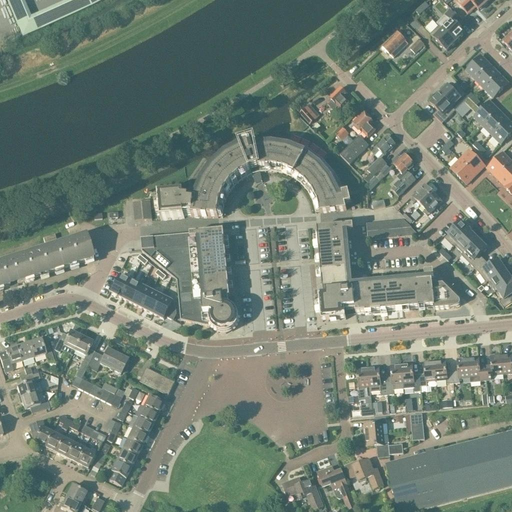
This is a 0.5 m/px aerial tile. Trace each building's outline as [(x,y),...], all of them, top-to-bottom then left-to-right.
[(460,0),(457,3),(468,16),(476,8),(479,11),(489,2),(486,0),(460,0)] [(426,4),(421,8),(424,12),(429,8),(426,4)] [(424,12),(421,8),(416,12),(419,16),(424,12)] [(450,12),(437,25),(439,27),(456,43),(464,35),(456,27),(460,23),(450,12)] [(456,43),(439,27),(430,36),(447,52),(456,43)] [(408,45),(405,42),(397,33),(382,48),(390,56),(391,56),(394,59),(408,45)] [(511,52),(511,34),(503,43),(511,52)] [(419,41),(410,50),(415,55),(424,46),(419,41)] [(466,72),(475,82),(490,66),(481,57),(466,72)] [(475,82),(484,91),(499,75),(490,66),(475,82)] [(499,75),(484,91),(493,100),(508,85),(499,75)] [(448,87),(439,96),(455,112),(469,99),(467,98),(460,90),(455,95),(448,87)] [(338,108),(341,111),(349,103),(344,98),(347,95),(346,94),(346,93),(344,90),(342,90),(341,89),(330,99),(332,102),(327,106),(333,113),(338,108)] [(455,112),(439,96),(430,105),(438,112),(433,117),(442,125),(455,112)] [(474,119),(483,128),(499,112),(490,103),(474,119)] [(310,126),(315,121),(319,117),(309,106),(299,115),(310,126)] [(483,128),(492,137),(508,121),(499,112),(483,128)] [(351,130),(354,127),(361,135),(362,134),(367,139),(375,131),(370,126),(373,123),(364,113),(349,128),(351,130)] [(508,121),(492,137),(501,146),(511,135),(511,124),(511,125),(508,121)] [(340,144),(349,135),(343,130),(334,138),(340,144)] [(340,156),(350,166),(369,147),(359,137),(340,156)] [(371,153),(378,160),(367,171),(374,178),(387,165),(382,159),(395,146),(387,137),(371,153)] [(240,145),(240,146),(224,154),(210,167),(199,182),(195,193),(158,196),(161,222),(185,219),(184,218),(192,217),(192,219),(223,219),(224,208),(228,198),(235,189),(243,181),(252,176),(260,174),(271,173),(282,175),(292,179),(301,185),(308,194),(313,203),(316,214),(320,214),(347,211),(345,205),(351,204),(348,192),(344,193),(336,175),(324,161),(308,150),(291,143),(272,140),(254,141),(240,145)] [(469,152),(460,161),(476,177),(485,168),(469,152)] [(487,170),(496,180),(511,164),(511,163),(503,154),(487,170)] [(393,166),(394,167),(401,174),(397,179),(401,182),(392,191),(399,198),(415,181),(409,174),(406,172),(414,165),(405,155),(393,166)] [(476,177),(460,161),(450,170),(467,186),(476,177)] [(505,189),(511,182),(511,163),(511,164),(496,180),(505,188),(505,189)] [(379,182),(391,171),(387,167),(376,178),(379,182)] [(416,202),(421,207),(433,194),(425,186),(411,200),(415,204),(416,202)] [(433,194),(421,207),(425,211),(424,213),(427,217),(442,203),(433,194)] [(386,207),(384,201),(372,204),(374,210),(386,207)] [(133,203),(135,223),(152,221),(150,202),(133,203)] [(415,214),(411,218),(407,222),(410,226),(414,222),(415,223),(421,218),(416,212),(415,213),(415,214)] [(403,217),(402,218),(405,220),(407,222),(411,218),(407,213),(403,217)] [(404,221),(367,225),(368,241),(418,236),(404,221)] [(445,240),(453,248),(470,231),(462,223),(445,240)] [(434,272),(425,273),(425,278),(353,285),(348,232),(354,231),(353,226),(317,230),(324,297),(319,298),(322,323),(346,321),(345,313),(356,312),(356,315),(433,308),(434,311),(457,309),(457,308),(458,308),(459,307),(460,306),(460,305),(460,304),(460,303),(460,302),(459,301),(443,285),(433,286),(432,278),(434,278),(434,272)] [(462,257),(478,241),(470,232),(471,232),(470,231),(453,248),(454,249),(455,247),(463,255),(462,257)] [(227,334),(229,334),(231,333),(232,332),(234,331),(236,329),(237,327),(238,325),(239,323),(239,321),(239,318),(239,316),(238,313),(237,311),(235,309),(233,308),(233,299),(231,299),(224,232),(141,240),(142,253),(177,282),(181,322),(212,329),(214,331),(216,332),(218,333),(220,334),(222,335),(225,335),(227,334)] [(45,244),(56,240),(55,235),(43,239),(45,244)] [(85,237),(0,264),(0,290),(93,261),(85,237)] [(462,257),(475,270),(485,262),(480,257),(487,249),(478,241),(462,257)] [(439,254),(444,258),(447,255),(442,250),(439,254)] [(447,255),(444,258),(448,263),(452,259),(447,255)] [(480,275),(486,284),(505,271),(498,261),(490,267),(485,262),(475,270),(480,275)] [(488,283),(495,293),(511,282),(511,281),(511,280),(511,281),(511,280),(505,271),(486,284),(487,285),(488,283)] [(121,276),(112,295),(122,300),(132,281),(121,276)] [(132,281),(122,300),(133,306),(142,287),(132,281)] [(511,281),(511,282),(495,293),(497,292),(504,301),(500,304),(504,310),(511,304),(511,298),(511,297),(511,296),(511,281)] [(142,287),(133,306),(143,310),(152,291),(142,287)] [(152,291),(143,310),(153,315),(163,297),(152,291)] [(163,297),(153,316),(164,321),(166,316),(173,320),(178,310),(171,307),(173,302),(163,297)] [(54,352),(60,354),(63,347),(75,352),(82,338),(70,332),(68,337),(62,334),(54,352)] [(93,344),(82,338),(75,352),(85,358),(75,377),(81,380),(87,369),(95,353),(89,351),(93,344)] [(41,340),(29,344),(34,360),(45,356),(48,364),(54,362),(48,344),(42,345),(41,340)] [(22,363),(34,360),(29,344),(17,348),(22,363)] [(22,363),(17,348),(16,345),(10,347),(9,349),(10,350),(5,352),(6,354),(0,356),(0,358),(5,374),(12,372),(10,367),(22,363)] [(104,358),(95,353),(87,369),(96,374),(100,366),(120,376),(128,361),(107,351),(104,358)] [(501,356),(503,376),(511,375),(511,355),(501,356)] [(493,377),(503,376),(501,356),(490,357),(491,369),(485,370),(487,382),(493,381),(493,377)] [(479,359),(468,360),(469,379),(470,379),(470,384),(480,383),(480,382),(483,382),(487,382),(485,370),(481,370),(480,370),(480,368),(479,366),(479,359)] [(469,379),(468,360),(457,361),(458,372),(452,373),(454,385),(460,384),(460,380),(469,379)] [(447,385),(454,385),(452,373),(447,373),(446,362),(435,363),(436,382),(447,381),(447,385)] [(419,376),(420,388),(427,387),(426,383),(436,382),(435,363),(424,364),(425,375),(419,376)] [(421,393),(420,388),(419,376),(413,377),(412,365),(401,366),(404,391),(414,390),(414,393),(421,393)] [(394,392),(404,391),(401,366),(391,367),(392,379),(386,379),(388,397),(394,396),(394,392)] [(381,397),(388,397),(386,379),(380,380),(379,368),(368,369),(370,389),(371,394),(380,393),(381,397)] [(144,372),(139,383),(164,396),(171,382),(150,371),(146,369),(144,372)] [(368,369),(357,370),(359,390),(360,402),(366,401),(366,405),(361,406),(362,418),(374,417),(373,411),(372,411),(371,394),(370,389),(368,369)] [(22,386),(17,388),(21,400),(36,394),(42,393),(40,387),(34,389),(32,383),(40,381),(38,375),(32,376),(32,375),(26,377),(20,379),(22,386)] [(72,387),(77,390),(82,381),(81,380),(75,377),(75,378),(76,378),(72,387)] [(83,393),(87,383),(82,381),(77,390),(83,393)] [(83,393),(88,395),(93,386),(87,383),(83,393)] [(98,389),(93,386),(88,395),(94,398),(98,389)] [(104,392),(98,389),(94,398),(99,401),(104,392)] [(118,390),(114,397),(121,400),(124,396),(125,394),(118,390)] [(132,390),(128,399),(133,401),(138,393),(132,390)] [(109,394),(104,392),(99,401),(105,403),(109,394)] [(40,406),(36,394),(21,400),(24,411),(30,410),(32,415),(50,410),(48,403),(40,406)] [(109,394),(105,403),(110,406),(114,397),(109,394)] [(110,406),(117,409),(121,400),(114,397),(110,406)] [(149,397),(143,408),(158,416),(163,405),(149,397)] [(452,401),(442,402),(443,410),(453,409),(452,401)] [(122,411),(127,414),(132,405),(126,402),(122,411)] [(382,404),(373,405),(374,415),(382,414),(382,404)] [(158,416),(143,408),(138,419),(152,427),(158,416)] [(122,423),(127,414),(122,411),(117,420),(122,423)] [(422,416),(410,417),(405,417),(406,424),(423,422),(422,416)] [(68,428),(71,422),(62,418),(59,423),(63,425),(61,429),(67,431),(68,428)] [(152,427),(138,419),(132,430),(147,437),(152,427)] [(370,426),(363,427),(364,438),(384,436),(388,436),(387,426),(386,419),(374,420),(375,426),(370,426)] [(71,422),(68,428),(77,433),(80,427),(71,422)] [(406,431),(411,431),(411,430),(423,429),(423,422),(406,424),(406,431)] [(33,443),(44,449),(52,434),(42,429),(44,428),(42,423),(29,427),(34,442),(33,443)] [(115,424),(111,433),(116,435),(121,426),(115,424)] [(89,438),(92,433),(83,429),(80,434),(89,438)] [(147,437),(132,430),(127,441),(142,448),(147,437)] [(511,432),(435,452),(434,448),(425,450),(426,455),(386,465),(397,511),(413,511),(511,486),(511,432)] [(89,438),(96,442),(99,436),(92,433),(89,438)] [(116,435),(111,433),(106,442),(112,444),(116,435)] [(63,439),(52,434),(44,449),(55,454),(63,439)] [(384,436),(364,438),(365,449),(377,448),(377,454),(389,453),(390,457),(403,455),(402,446),(389,447),(389,446),(385,446),(384,436)] [(73,444),(63,439),(55,454),(65,459),(73,444)] [(142,448),(127,441),(121,451),(136,459),(142,448)] [(76,465),(84,450),(73,444),(65,459),(76,465)] [(104,445),(100,454),(105,457),(110,448),(104,445)] [(84,450),(76,465),(87,470),(95,455),(84,450)] [(136,459),(121,451),(116,462),(131,470),(136,459)] [(105,457),(100,454),(95,463),(101,466),(105,457)] [(358,483),(368,479),(373,491),(383,487),(377,471),(373,472),(369,461),(352,468),(351,465),(346,467),(350,479),(356,477),(358,483)] [(125,481),(131,470),(116,462),(111,473),(111,474),(107,481),(121,488),(125,480),(125,481)] [(332,468),(317,474),(323,489),(331,485),(334,491),(336,498),(336,499),(337,500),(338,500),(339,501),(340,501),(341,501),(342,500),(343,500),(351,497),(347,486),(341,472),(334,474),(332,468)] [(300,500),(307,497),(313,511),(323,508),(312,481),(301,485),(299,479),(282,486),(287,498),(298,494),(300,500)] [(81,506),(81,505),(86,494),(72,487),(66,498),(81,506)] [(351,497),(343,500),(347,511),(348,511),(355,510),(351,497)] [(65,511),(84,511),(86,508),(80,506),(81,506),(66,498),(61,510),(65,511)] [(99,511),(104,503),(97,500),(91,510),(94,511),(99,511)]
